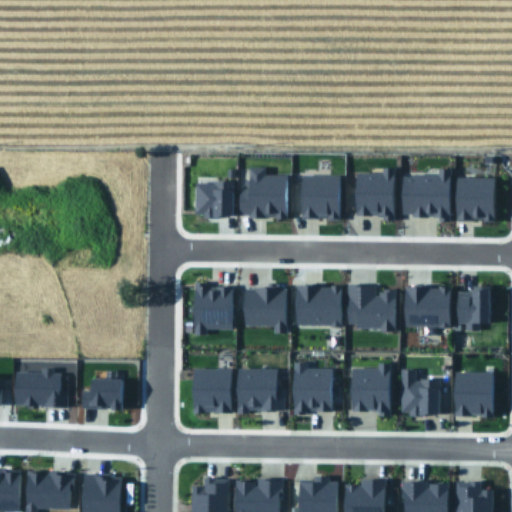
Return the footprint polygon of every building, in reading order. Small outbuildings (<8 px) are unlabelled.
[(236,211),(246,211),(246,215),(284,215),(284,172),(263,172),(263,164),(247,164),(247,186),(236,186),(236,211)] [(392,217),(391,164),(380,164),(380,169),(353,169),(353,213),(379,212),(379,217),(392,217)] [(447,165),(436,166),(436,172),(398,172),(398,210),(409,210),(409,214),(437,214),(437,218),(447,218),(447,165)] [(338,173),(299,172),(298,215),(337,216),(338,173)] [(491,174),(453,174),(453,218),(491,217),(491,174)] [(231,214),(232,179),(193,178),(192,213),(231,214)] [(228,283),(203,283),(203,279),(190,279),(190,332),(203,332),(203,326),(229,325),(228,283)] [(292,322),(339,322),(339,283),(293,282),(292,322)] [(393,325),(393,287),(375,287),(375,283),(344,283),(344,325),(393,325)] [(400,323),(448,324),(449,284),(401,283),(400,323)] [(272,323),(272,330),(283,330),(283,284),(240,284),(240,322),(272,323)] [(485,287),(453,288),(454,321),(464,320),(464,328),(477,327),(477,320),(486,320),(485,287)] [(330,409),(331,365),(305,365),(305,359),(290,359),(290,409),(330,409)] [(347,365),(349,408),(374,407),(375,413),(388,413),(386,360),(376,360),(376,364),(347,365)] [(228,365),(189,365),(189,409),(228,409),(228,365)] [(233,408),(283,408),(283,386),(274,386),(274,366),(233,366),(233,408)] [(436,412),(437,376),(414,376),(415,366),(400,366),(399,411),(436,412)] [(10,402),(65,404),(66,388),(58,388),(58,367),(39,367),(39,369),(11,368),(10,402)] [(489,413),(490,369),(451,368),(451,413),(489,413)] [(86,376),(86,388),(79,388),(78,405),(120,406),(120,377),(86,376)] [(0,508),(18,509),(18,468),(0,468),(0,508)] [(70,470),(22,470),(22,511),(34,511),(34,506),(70,506),(70,470)] [(117,511),(117,472),(78,472),(78,511),(117,511)] [(226,511),(226,475),(201,475),(201,483),(189,483),(188,511),(226,511)] [(335,511),(335,478),(327,478),(327,475),(295,475),(295,511),(335,511)] [(243,511),(276,511),(275,494),(280,494),(280,476),(253,477),(253,478),(231,478),(231,511),(243,511)] [(381,511),(381,476),(358,477),(358,481),(340,481),(340,511),(381,511)] [(489,511),(490,487),(478,487),(478,479),(454,478),(453,511),(489,511)] [(444,511),(444,479),(400,479),(400,511),(444,511)]
